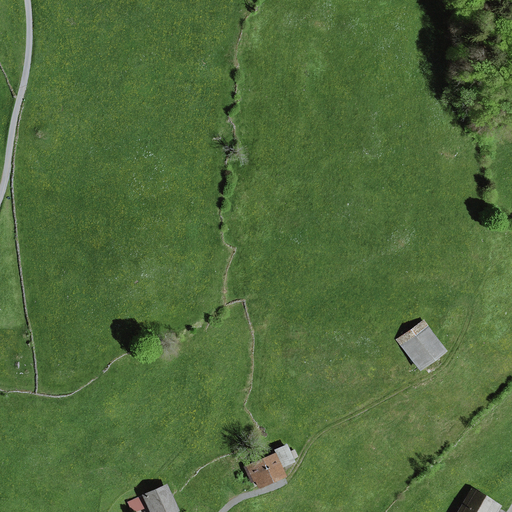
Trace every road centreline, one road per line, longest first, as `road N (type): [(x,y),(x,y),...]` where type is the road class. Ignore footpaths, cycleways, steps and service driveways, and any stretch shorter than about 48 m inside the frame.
road 1 (track): [(286,481),(331,425),(446,363),(469,312)]
road 2 (track): [(0,197),(26,68),(28,0)]
